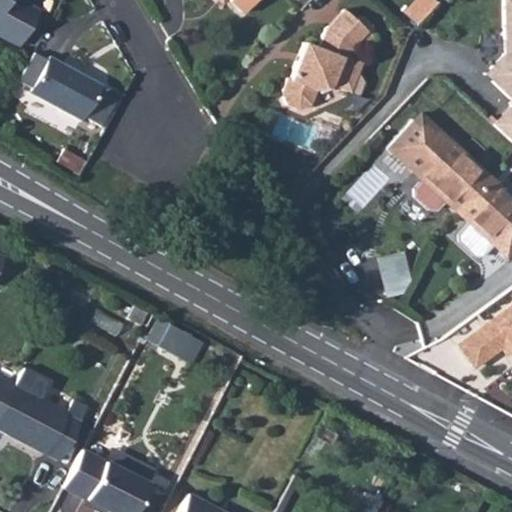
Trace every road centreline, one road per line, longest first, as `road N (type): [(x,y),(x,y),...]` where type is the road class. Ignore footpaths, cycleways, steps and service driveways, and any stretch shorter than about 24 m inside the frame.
road 1 (tertiary): [(511,459),(0,185)]
road 2 (residential): [(115,0),(170,94),(169,116),(129,197)]
